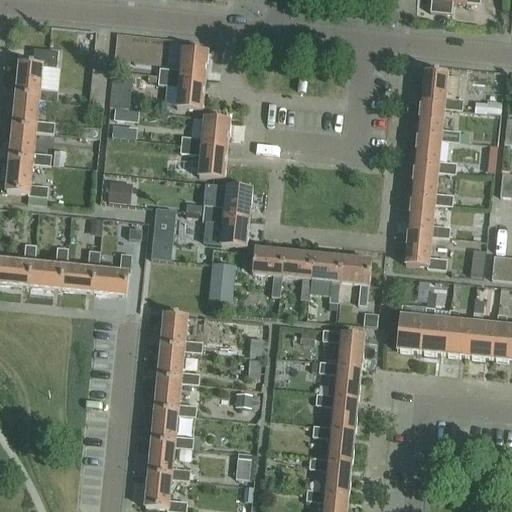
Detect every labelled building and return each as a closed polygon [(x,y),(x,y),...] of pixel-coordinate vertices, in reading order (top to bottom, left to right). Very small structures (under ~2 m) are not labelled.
[(432,0),(430,15),(451,17),(453,5),(465,6),(465,5),(479,7),(480,0),(432,0)] [(38,101),(38,103),(56,105),(56,104),(64,105),(65,96),(40,93),(42,72),(57,74),(59,55),(36,53),(35,68),(33,68),(34,67),(29,67),(29,68),(19,67),(16,98),(38,101)] [(203,85),(206,56),(181,53),(179,75),(159,72),(158,80),(203,85)] [(103,110),(106,74),(93,72),(89,109),(103,110)] [(444,110),(443,112),(461,114),(462,103),(445,101),(447,76),(439,75),(439,74),(435,74),(435,75),(424,74),(420,108),(444,110)] [(203,85),(158,80),(157,88),(178,90),(176,112),(200,114),(203,85)] [(16,98),(12,131),(35,133),(35,135),(52,137),(53,127),(36,125),(38,103),(38,101),(16,98)] [(440,142),(440,144),(458,145),(458,144),(467,145),(468,137),(459,136),(459,135),(441,133),(443,112),(444,110),(420,108),(417,140),(440,142)] [(126,125),(127,114),(115,113),(114,124),(126,125)] [(181,140),(180,148),(226,153),(229,124),(204,121),(201,142),(181,140)] [(511,122),(505,122),(503,148),(511,148),(511,122)] [(112,141),(124,142),(125,131),(113,130),(112,141)] [(32,165),(31,167),(49,169),(50,159),(33,157),(35,135),(35,133),(12,131),(9,163),(32,165)] [(417,140),(414,171),(437,174),(437,176),(455,177),(456,167),(438,165),(440,144),(440,142),(417,140)] [(226,153),(180,148),(179,157),(200,159),(198,180),(222,183),(226,153)] [(32,165),(9,163),(6,196),(26,198),(26,199),(46,201),(47,190),(29,188),(31,167),(32,165)] [(437,174),(414,171),(411,203),(434,206),(434,208),(452,210),(453,199),(435,197),(437,176),(437,174)] [(511,202),(511,200),(511,179),(499,178),(497,200),(511,202)] [(110,185),(108,206),(130,208),(132,187),(110,185)] [(203,209),(202,217),(248,222),(251,192),(226,190),(224,211),(203,209)] [(431,237),(431,240),(448,241),(449,231),(432,229),(434,208),(434,206),(411,203),(408,235),(431,237)] [(248,222),(202,217),(201,225),(222,227),(220,249),(245,251),(248,222)] [(173,245),(175,220),(156,218),(153,243),(173,245)] [(90,234),(101,235),(102,225),(91,223),(90,234)] [(141,243),(141,233),(129,232),(129,242),(141,243)] [(429,261),(431,240),(431,237),(408,235),(405,268),(427,270),(427,272),(445,274),(446,262),(429,261)] [(61,293),(93,296),(95,274),(97,274),(99,255),(97,255),(98,248),(89,247),(86,273),(65,271),(63,271),(61,293)] [(31,268),(33,268),(35,249),(24,248),(22,267),(0,264),(0,286),(29,290),(31,268)] [(31,268),(29,290),(61,293),(63,271),(65,271),(67,252),(56,251),(54,270),(33,268),(31,268)] [(280,279),(283,255),(254,252),(252,277),(273,279),(271,300),(279,301),(281,280),(280,279)] [(310,282),(312,258),(283,255),(280,279),(281,280),(302,282),(300,303),(308,303),(310,282)] [(118,276),(97,274),(95,274),(93,296),(125,299),(127,277),(129,278),(131,259),(120,257),(118,276)] [(338,285),(341,261),(312,258),(310,282),(331,285),(329,306),(337,306),(339,285),(338,285)] [(503,285),(505,261),(490,259),(488,283),(503,285)] [(371,264),(341,261),(338,285),(339,285),(339,286),(359,288),(357,308),(366,309),(371,264)] [(511,261),(505,261),(503,285),(511,285),(511,261)] [(207,306),(231,308),(235,270),(211,268),(211,269),(207,306)] [(482,282),(484,270),(471,269),(470,280),(482,282)] [(396,353),(420,355),(424,322),(409,321),(410,310),(401,309),(400,319),(399,320),(396,353)] [(424,322),(420,355),(444,358),(448,324),(433,323),(434,312),(425,311),(424,322)] [(448,324),(444,358),(468,360),(472,327),(457,325),(458,314),(449,314),(448,324)] [(472,327),(468,360),(493,363),(496,329),(480,328),(482,317),(473,316),(472,327)] [(376,330),(378,318),(364,317),(363,329),(376,330)] [(183,353),(183,355),(200,357),(201,346),(184,344),(186,320),(178,320),(178,318),(173,318),(173,319),(163,318),(160,351),(183,353)] [(493,363),(511,364),(511,319),(497,318),(496,329),(493,363)] [(337,370),(359,372),(363,340),(341,337),(341,336),(322,334),(321,345),(339,347),(337,368),(337,370)] [(261,361),(263,343),(250,342),(249,360),(261,361)] [(180,385),(180,387),(197,389),(198,378),(181,376),(183,355),(183,353),(160,351),(157,383),(180,385)] [(260,383),(261,364),(249,363),(248,382),(260,383)] [(333,402),(356,404),(359,372),(337,370),(337,368),(319,366),(318,377),(321,378),(319,398),(334,400),(333,402)] [(177,417),(177,419),(194,421),(195,410),(178,408),(180,387),(180,385),(157,383),(154,415),(177,417)] [(235,411),(251,412),(252,399),(236,398),(235,411)] [(330,434),(353,436),(356,404),(333,402),(334,400),(319,398),(316,398),(315,409),(333,410),(330,432),(330,434)] [(175,440),(177,419),(177,417),(154,415),(150,447),(174,449),(174,451),(191,452),(192,442),(175,440)] [(327,466),(350,468),(353,436),(330,434),(330,432),(313,430),(312,441),(330,443),(327,464),(327,466)] [(174,449),(150,447),(147,479),(171,481),(171,483),(188,485),(189,474),(172,472),(174,451),(174,449)] [(235,467),(236,452),(222,452),(222,467),(235,467)] [(235,482),(254,484),(257,459),(238,457),(235,482)] [(347,500),(350,468),(327,466),(327,464),(310,462),(309,473),(326,475),(324,496),(324,498),(347,500)] [(265,473),(264,487),(281,488),(282,474),(265,473)] [(171,481),(147,479),(144,511),(154,511),(185,511),(186,506),(169,504),(171,483),(171,481)] [(243,505),(252,506),(253,492),(245,491),(243,505)] [(324,498),(324,496),(307,494),(306,505),(323,506),(322,511),(345,511),(347,500),(324,498)]
